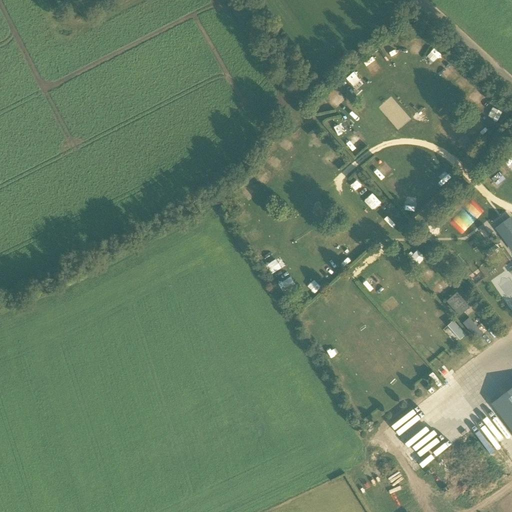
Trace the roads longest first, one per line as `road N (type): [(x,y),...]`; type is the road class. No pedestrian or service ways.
road 1 (unclassified): [(312,92),(416,0)]
road 2 (track): [(312,92),(289,98),(280,90),(232,0)]
